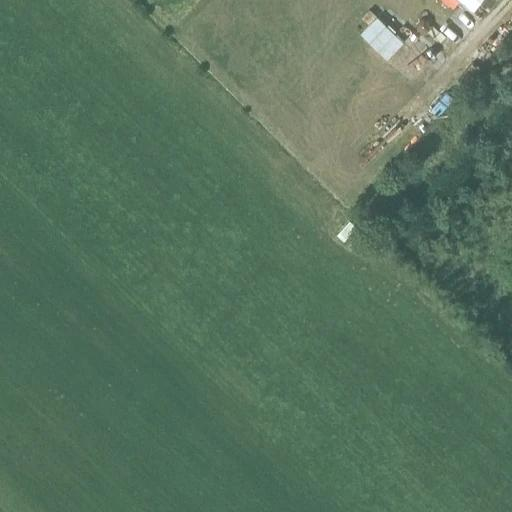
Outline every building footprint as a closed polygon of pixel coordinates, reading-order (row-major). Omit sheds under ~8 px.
[(207,0),(171,44),(216,80),(263,23),(275,33),(302,0),(207,0)] [(320,0),(235,102),(282,142),(296,125),(305,132),(332,100),(324,93),(383,23),(354,0),(320,0)] [(482,0),(456,0),(472,13),(479,5),(482,0)] [(487,12),(496,0),(482,0),(479,5),(487,12)] [(453,44),(425,22),(410,41),(438,63),(453,44)]
